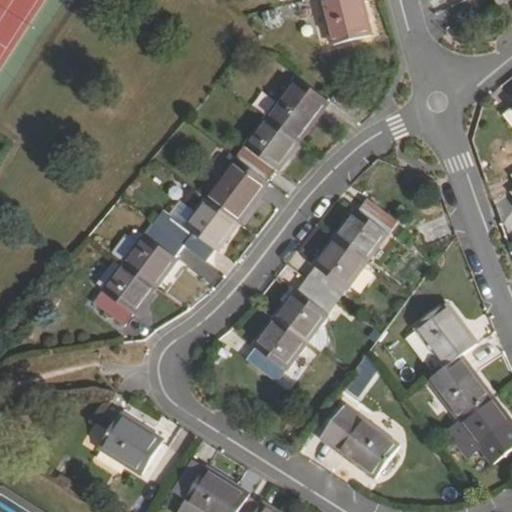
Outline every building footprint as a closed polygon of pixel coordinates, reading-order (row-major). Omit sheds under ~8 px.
[(318,0),(331,48),(368,39),(358,0),(318,0)] [(265,122),(296,145),(327,105),(295,81),(265,122)] [(511,107),(501,116),(511,131),(511,107)] [(234,162),(265,185),(274,172),(275,173),(296,145),(265,122),(234,162)] [(204,201),(235,225),(265,185),(234,162),(204,201)] [(333,240),(364,264),(394,222),(364,199),(333,240)] [(151,225),(182,248),(191,236),(215,253),(235,225),(204,201),(183,230),(161,213),(151,225)] [(151,225),(121,266),(152,289),(182,248),(151,225)] [(304,280),(335,304),(364,264),(333,240),(313,268),(304,280)] [(121,266),(91,306),(122,328),(131,316),(132,317),(152,289),(121,266)] [(272,322),(304,345),(335,304),(304,280),(295,294),(294,293),(272,322)] [(445,369),(458,360),(475,347),(445,307),(414,330),(445,369)] [(244,362),(275,384),(304,345),(272,322),(252,349),(253,350),(244,362)] [(369,360),(347,390),(360,399),(382,369),(369,360)] [(459,423),(490,399),(468,371),(467,372),(458,360),(445,369),(428,383),(459,423)] [(511,453),(511,426),(490,399),(459,423),(445,433),(468,462),(481,453),(493,468),(506,458),(511,453)] [(350,427),(355,420),(342,411),(338,417),(350,427)] [(92,425),(80,445),(95,454),(98,451),(140,477),(161,444),(118,417),(108,434),(92,425)] [(396,449),(355,420),(350,427),(338,417),(320,441),(373,480),(396,449)] [(238,511),(246,499),(247,498),(204,471),(183,504),(195,511),(238,511)] [(238,511),(267,511),(246,499),(238,511)]
